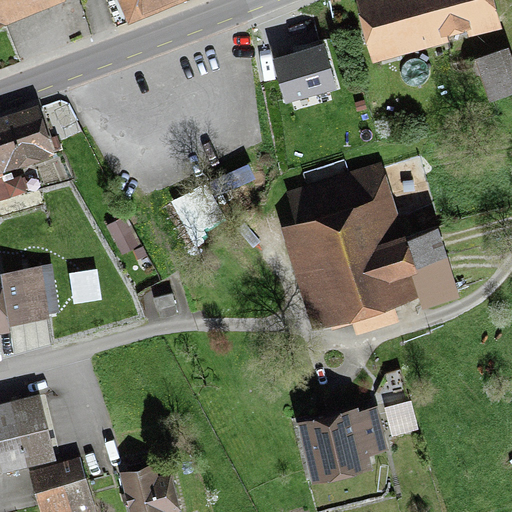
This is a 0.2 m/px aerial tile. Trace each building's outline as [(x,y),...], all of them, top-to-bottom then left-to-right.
[(0,0),(0,10),(25,0),(0,0)] [(127,0),(132,12),(161,0),(127,0)] [(492,29),(484,0),(346,0),(364,63),(492,29)] [(334,84),(323,43),(276,55),(287,96),(334,84)] [(511,77),(500,46),(464,59),(479,100),(511,88),(511,77)] [(0,199),(8,197),(0,172),(0,161),(46,146),(34,108),(0,119),(0,199)] [(250,193),(226,202),(231,217),(255,208),(250,193)] [(370,198),(301,219),(330,315),(355,308),(360,324),(395,314),(383,273),(414,264),(425,301),(456,292),(456,290),(475,284),(470,268),(487,263),(481,245),(443,256),(434,226),(383,242),(370,198)] [(0,325),(7,324),(7,323),(25,320),(25,316),(46,312),(39,269),(0,275),(0,325)] [(171,291),(153,297),(157,309),(175,303),(171,291)] [(38,395),(0,403),(0,466),(52,454),(38,395)] [(349,413),(308,423),(319,470),(360,461),(357,450),(383,444),(376,413),(350,419),(349,413)] [(77,461),(34,473),(45,511),(85,511),(94,509),(89,490),(85,491),(77,461)] [(150,466),(126,473),(135,511),(161,511),(161,509),(176,505),(168,474),(154,478),(150,466)]
